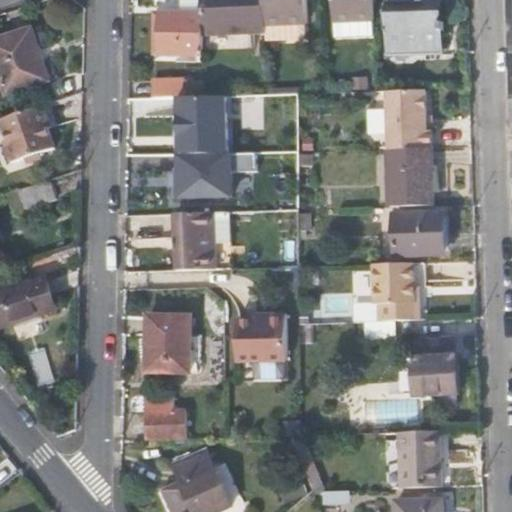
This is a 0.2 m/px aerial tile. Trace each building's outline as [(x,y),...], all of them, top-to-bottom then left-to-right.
[(203,0),(204,12),(205,36),(266,34),(266,28),(265,0),(203,0)] [(307,0),(265,0),(266,28),(266,34),(267,42),(301,41),(300,26),(308,27),(307,0)] [(335,0),(336,23),(375,22),(374,0),(335,0)] [(444,51),(442,0),(386,0),(388,53),(444,51)] [(160,56),(205,56),(205,36),(204,12),(161,12),(160,56)] [(40,28),(32,31),(49,82),(57,79),(40,28)] [(0,74),(7,96),(49,82),(32,31),(0,41),(0,74)] [(156,81),(156,100),(178,99),(187,99),(186,81),(156,81)] [(427,92),(389,93),(391,151),(434,150),(434,131),(429,132),(428,117),(427,92)] [(187,99),(178,99),(180,155),(228,154),(227,98),(187,99)] [(53,128),(45,106),(24,113),(3,120),(10,143),(8,145),(15,166),(57,152),(50,129),(53,128)] [(388,151),(389,210),(437,208),(435,150),(434,150),(391,151),(388,151)] [(228,154),(180,155),(180,176),(176,176),(176,198),(233,197),(232,154),(228,154)] [(58,201),(51,182),(8,196),(15,215),(58,201)] [(312,213),(299,214),(299,240),(308,239),(307,231),(312,231),(312,213)] [(219,214),(177,215),(179,273),(220,271),(236,271),(234,214),(219,214)] [(446,254),(445,217),(397,218),(398,256),(446,254)] [(416,265),(375,267),(376,272),(376,301),(377,307),(386,307),(386,324),(397,323),(422,323),(421,304),(417,304),(416,287),(416,265)] [(0,330),(58,312),(48,280),(0,295),(0,330)] [(366,324),(386,324),(386,307),(377,307),(364,307),(364,324),(366,324)] [(147,373),(192,373),(193,317),(148,316),(147,373)] [(258,321),(238,321),(238,363),(259,363),(259,379),(288,378),(288,316),(269,316),(269,321),(258,321)] [(397,344),(397,323),(386,324),(366,324),(367,345),(397,344)] [(456,349),(455,338),(417,339),(418,358),(414,358),(414,362),(410,362),(400,378),(401,393),(420,392),(420,398),(461,395),(459,356),(447,357),(447,350),(456,349)] [(146,396),(146,410),(175,409),(174,396),(146,396)] [(189,409),(175,409),(146,410),(146,439),(189,439),(189,409)] [(444,488),(442,432),(401,434),(403,490),(444,488)] [(319,476),(303,437),(302,437),(290,437),(303,466),(309,481),(319,476)] [(223,511),(233,508),(206,450),(174,465),(188,496),(170,504),(173,511),(223,511)] [(305,475),(281,480),(285,504),(309,497),(310,496),(305,475)] [(326,493),(319,476),(309,481),(314,493),(314,494),(324,493),(326,493)] [(324,493),(325,505),(352,504),(351,492),(340,492),(328,493),(326,493),(324,493)] [(399,502),(398,511),(445,511),(445,501),(399,502)]
